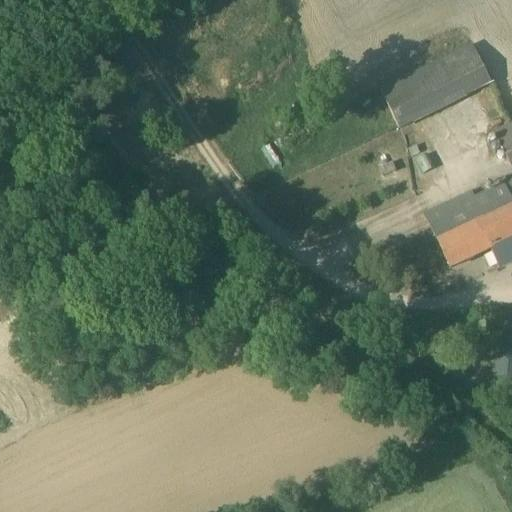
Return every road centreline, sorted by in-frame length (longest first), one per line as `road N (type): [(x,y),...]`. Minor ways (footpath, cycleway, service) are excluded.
road 1 (track): [(511,302),(387,302),(328,273),(231,192)]
road 2 (unclassified): [(231,192),(80,0)]
